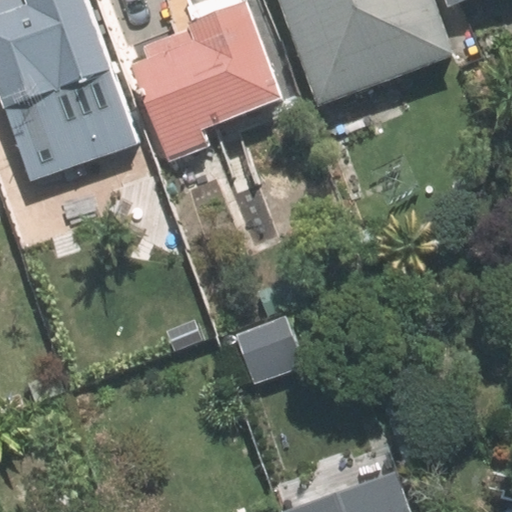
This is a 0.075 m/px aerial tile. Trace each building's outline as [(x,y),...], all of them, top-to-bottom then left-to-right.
[(148,143),(96,0),(15,0),(0,6),(0,83),(36,182),(148,143)] [(251,9),(248,0),(234,0),(197,14),(201,27),(150,45),(155,62),(137,67),(187,206),(227,192),(206,135),(293,104),(257,7),(251,9)] [(284,0),(323,107),(461,59),(440,0),(284,0)] [(452,0),(457,13),(491,0),(452,0)] [(289,312),(237,334),(261,391),(313,369),(289,312)]
